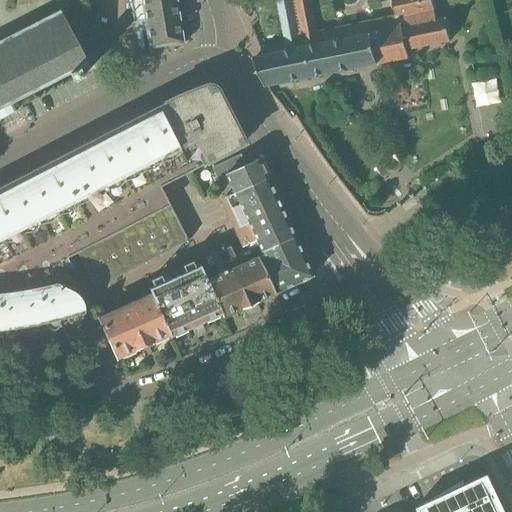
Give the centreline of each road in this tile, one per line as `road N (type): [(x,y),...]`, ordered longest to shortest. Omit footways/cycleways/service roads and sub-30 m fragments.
road 1 (secondary): [(419,369),(286,436),(138,489),(35,511)]
road 2 (residential): [(95,333),(126,393),(317,309),(359,273)]
road 3 (residential): [(359,273),(226,66),(213,60)]
road 4 (residential): [(0,161),(190,63),(213,60)]
road 5 (unclassified): [(309,470),(366,479),(504,424)]
road 6 (secondary): [(309,470),(486,385)]
